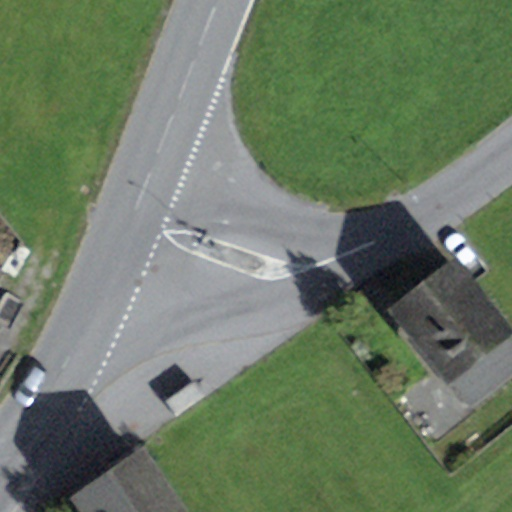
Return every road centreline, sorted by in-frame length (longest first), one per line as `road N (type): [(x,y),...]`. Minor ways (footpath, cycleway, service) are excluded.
road 1 (residential): [(128,227),(263,268),(304,268),(355,252),(511,148)]
road 2 (secondary): [(128,227),(80,337),(0,469)]
road 3 (secondary): [(215,0),(128,227)]
